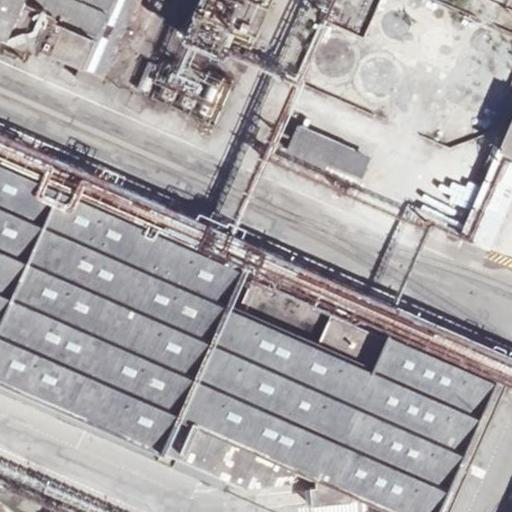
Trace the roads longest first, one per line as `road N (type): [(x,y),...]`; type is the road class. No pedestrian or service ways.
road 1 (unclassified): [(0,108),(511,321)]
road 2 (unclassified): [(183,511),(0,431)]
